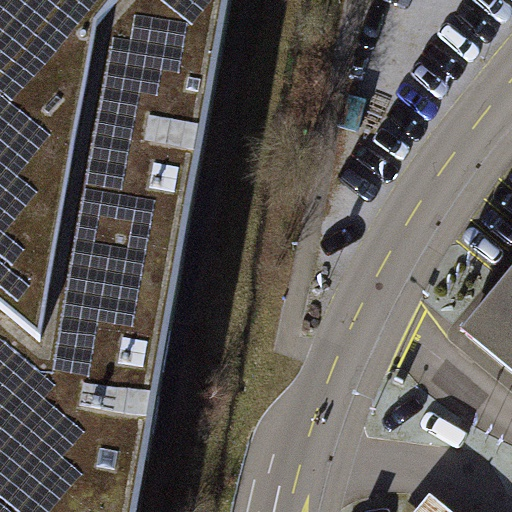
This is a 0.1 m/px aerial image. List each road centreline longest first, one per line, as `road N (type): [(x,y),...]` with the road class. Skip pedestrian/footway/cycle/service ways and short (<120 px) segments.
road 1 (unclassified): [(511,78),(386,253),(335,364),(288,511)]
road 2 (unknown): [(0,389),(35,467),(36,511)]
